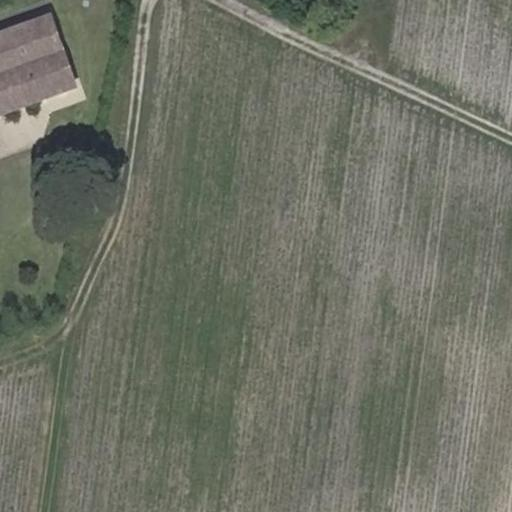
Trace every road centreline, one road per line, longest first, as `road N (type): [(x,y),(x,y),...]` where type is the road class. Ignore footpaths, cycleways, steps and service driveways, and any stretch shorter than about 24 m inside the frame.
road 1 (track): [(150,0),(131,157),(111,237),(68,320),(40,511)]
road 2 (track): [(511,139),(218,0)]
